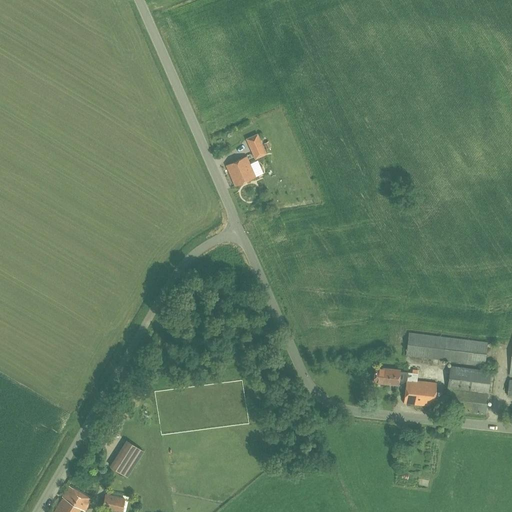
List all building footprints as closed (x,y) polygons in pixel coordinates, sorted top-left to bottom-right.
[(255,159),(266,154),(258,133),(246,138),(255,159)] [(235,185),(255,177),(246,156),(226,165),(235,185)] [(406,355),(457,362),(460,362),(485,365),(488,342),(408,332),(406,355)] [(485,412),(490,371),(450,366),(445,408),(485,412)] [(400,370),(375,368),(373,381),(398,384),(398,383),(406,383),(406,379),(417,380),(418,370),(412,370),(412,372),(400,371),(400,370)] [(436,382),(417,380),(406,379),(406,383),(404,403),(434,406),(436,382)] [(143,451),(127,441),(111,467),(127,477),(143,451)] [(84,510),(91,499),(69,485),(64,494),(65,494),(53,511),(80,511),(82,509),(84,510)] [(118,511),(121,511),(125,498),(105,493),(102,508),(118,511)]
